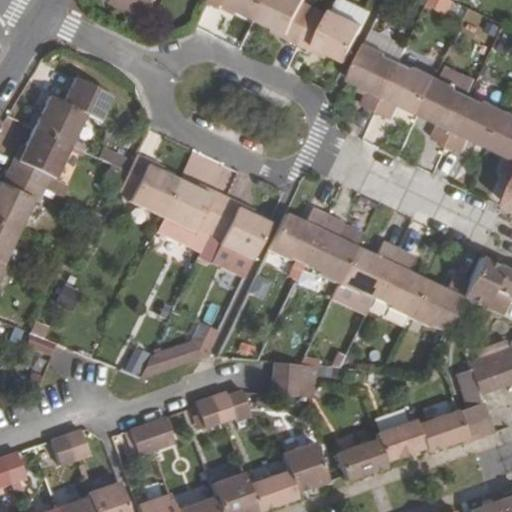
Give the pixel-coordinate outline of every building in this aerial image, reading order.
[(108,0),(107,3),(144,20),(154,0),(108,0)] [(208,0),(208,1),(221,7),(223,4),(254,19),(263,0),(208,0)] [(301,0),(263,0),(254,19),(286,33),(283,38),(298,44),(315,8),(301,2),(301,0)] [(368,13),(343,0),(341,0),(336,2),(331,12),(361,26),(368,13)] [(327,15),(315,8),(298,44),(311,50),(313,47),(343,62),(361,26),(329,11),(327,15)] [(383,57),(398,64),(405,49),(370,32),(364,44),(384,54),(383,57)] [(384,54),(364,44),(347,80),(368,90),(360,105),(375,112),(398,64),(383,57),(384,54)] [(414,71),(398,64),(375,112),(390,119),(397,104),(418,114),(434,78),(416,68),(414,71)] [(455,88),(434,78),(418,114),(438,123),(431,139),(445,145),(469,97),(454,90),(455,88)] [(109,96),(72,79),(62,102),(47,96),(32,130),(68,147),(83,116),(96,122),(109,96)] [(484,105),(469,97),(445,145),(461,153),(469,138),(487,148),(505,111),(485,101),(484,105)] [(511,114),(505,111),(487,148),(508,158),(501,172),(511,177),(511,114)] [(68,147),(32,130),(17,160),(13,158),(7,171),(42,188),(49,175),(55,177),(68,147)] [(95,160),(124,173),(129,165),(99,150),(95,160)] [(146,163),(133,155),(129,165),(124,173),(116,190),(130,197),(128,203),(160,217),(177,181),(145,165),(146,163)] [(42,188),(7,171),(1,184),(0,183),(0,223),(16,231),(32,199),(37,200),(42,188)] [(207,195),(177,181),(160,217),(190,231),(192,227),(207,234),(224,198),(210,191),(207,195)] [(250,260),(267,224),(236,209),(238,205),(224,198),(207,234),(194,261),(205,265),(206,262),(210,264),(211,262),(242,277),(250,260)] [(301,224),(282,215),(265,250),(285,259),(285,257),(303,265),(326,216),(309,208),(301,224)] [(341,224),(326,216),(303,265),(316,271),(314,273),(337,284),(353,249),(360,236),(340,226),(341,224)] [(16,231),(0,223),(0,277),(4,267),(0,265),(16,231)] [(373,257),(353,249),(337,284),(354,293),(355,290),(374,298),(397,250),(380,242),(373,257)] [(412,257),(397,250),(374,298),(385,304),(384,307),(407,317),(424,281),(405,272),(412,257)] [(499,268),(478,259),(467,283),(460,297),(481,307),(489,290),(499,268)] [(511,274),(499,268),(489,290),(511,300),(511,274)] [(444,290),(424,281),(407,317),(423,325),(424,324),(444,331),(460,297),(467,283),(451,276),(444,290)] [(64,283),(56,302),(73,310),(82,290),(64,283)] [(47,352),(56,328),(36,321),(27,345),(47,352)] [(198,323),(187,347),(147,360),(138,378),(205,357),(216,332),(198,323)] [(511,355),(500,360),(508,385),(511,383),(511,355)] [(492,362),(486,365),(494,390),(508,385),(500,360),(492,362)] [(298,366),(273,363),(271,379),(298,382),(298,366)] [(486,365),(471,370),(479,394),(494,390),(486,365)] [(298,382),(271,379),(270,395),(296,398),(298,382)] [(240,392),(225,396),(233,418),(234,422),(249,417),(242,396),(240,392)] [(224,393),(209,399),(218,424),(224,421),(233,418),(225,396),(224,393)] [(209,399),(195,404),(196,409),(204,429),(218,424),(209,399)] [(482,403),(457,412),(463,427),(488,419),(482,403)] [(457,412),(416,425),(424,448),(425,453),(466,439),(468,443),(492,433),(488,419),(463,427),(457,412)] [(168,446),(173,443),(164,419),(159,421),(168,446)] [(159,421),(144,426),(153,451),(168,446),(159,421)] [(415,421),(374,435),(375,440),(383,462),(424,448),(416,425),(415,421)] [(144,426),(130,431),(138,456),(153,451),(144,426)] [(80,431),(65,436),(73,461),(88,456),(80,431)] [(65,436),(50,441),(59,466),(73,461),(65,436)] [(383,462),(375,440),(335,455),(343,477),(345,482),(385,467),(383,462)] [(313,444),(280,455),(286,472),(294,494),(325,483),(313,444)] [(17,453),(1,458),(10,483),(25,478),(17,453)] [(1,458),(0,458),(0,487),(10,483),(1,458)] [(286,472),(247,486),(255,511),(256,511),(295,499),(294,494),(286,472)] [(243,474),(210,485),(215,498),(220,511),(255,511),(247,486),(243,474)] [(127,511),(117,483),(85,495),(87,499),(91,511),(127,511)] [(168,495),(137,506),(138,511),(174,511),(168,495)] [(511,511),(511,495),(496,501),(499,511),(511,511)] [(220,511),(215,498),(174,511),(220,511)] [(91,511),(87,499),(55,510),(55,511),(91,511)] [(499,511),(496,501),(470,511),(499,511)]
